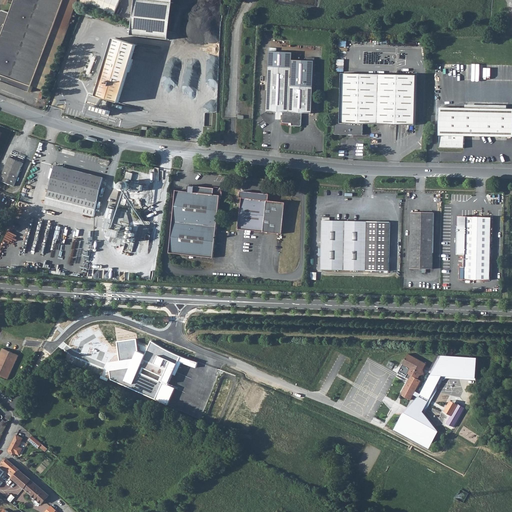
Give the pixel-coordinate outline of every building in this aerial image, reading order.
[(3,11),(0,17),(0,81),(31,92),(33,86),(44,91),(77,0),(15,0),(11,14),(3,11)] [(174,0),(136,0),(133,35),(170,39),(174,0)] [(138,45),(116,38),(99,96),(121,103),(138,45)] [(312,113),(314,68),(307,67),(292,67),(293,52),(270,51),(268,110),(283,111),(283,121),(284,122),(292,122),(292,125),(300,125),(302,124),(302,112),(312,113)] [(335,119),(334,133),(336,135),(365,135),(365,124),(416,125),(417,75),(342,74),(341,119),(335,119)] [(109,101),(91,95),(89,102),(107,107),(109,101)] [(112,110),(96,105),(94,111),(111,116),(112,110)] [(511,109),(440,108),(439,147),(464,148),(464,136),(511,137),(511,109)] [(2,180),(15,186),(26,163),(12,157),(2,179),(2,180)] [(105,178),(57,166),(48,200),(82,208),(81,213),(96,217),(105,178)] [(176,191),(176,196),(169,253),(213,258),(220,196),(221,197),(222,192),(219,188),(215,187),(214,188),(196,186),(195,193),(187,192),(176,191)] [(239,229),(282,234),(286,203),(269,201),(270,195),(241,191),(240,198),(242,198),(239,229)] [(82,208),(48,200),(47,204),(81,213),(82,208)] [(110,228),(115,208),(109,207),(104,226),(110,228)] [(412,212),(411,269),(434,269),(434,212),(412,212)] [(460,217),(459,254),(466,254),(465,267),(461,267),(461,279),(490,280),(491,217),(460,217)] [(322,270),(344,270),(367,271),(390,271),(391,222),(368,222),(345,222),(323,221),(322,270)] [(8,379),(19,355),(3,348),(0,354),(0,372),(3,374),(8,379)] [(409,379),(401,395),(411,400),(421,381),(418,379),(420,375),(423,375),(422,370),(422,369),(423,370),(427,364),(408,354),(398,373),(409,379)] [(420,395),(403,413),(394,430),(430,449),(439,431),(425,413),(444,378),(477,380),(478,357),(442,355),(420,395)] [(451,401),(445,412),(451,416),(458,404),(451,401)] [(451,416),(447,424),(454,427),(456,424),(458,420),(465,408),(458,404),(451,416)] [(10,452),(14,456),(16,453),(19,447),(23,438),(16,435),(9,450),(10,452)] [(31,435),(28,439),(33,443),(36,439),(31,435)] [(36,439),(33,443),(37,447),(41,443),(36,439)] [(4,459),(0,464),(0,465),(5,470),(7,467),(10,469),(13,465),(6,459),(4,459)] [(437,478),(439,471),(433,469),(430,476),(437,478)] [(16,474),(13,478),(24,488),(31,480),(20,470),(16,474)] [(466,478),(472,481),(476,473),(469,470),(466,478)] [(31,480),(24,488),(42,503),(49,495),(45,491),(31,480)] [(373,494),(377,488),(370,484),(367,491),(373,494)]
